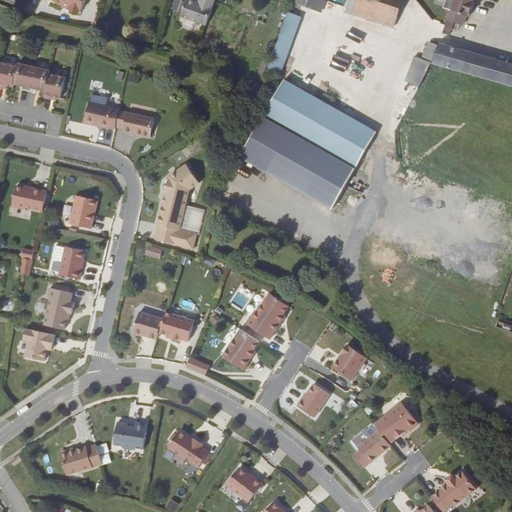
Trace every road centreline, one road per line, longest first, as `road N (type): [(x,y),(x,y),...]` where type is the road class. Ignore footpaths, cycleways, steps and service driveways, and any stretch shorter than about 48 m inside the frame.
road 1 (residential): [(102,378),(98,351),(132,175),(113,155),(0,132)]
road 2 (residential): [(353,511),(285,444),(226,403),(167,377),(102,378)]
road 3 (residential): [(102,378),(0,441)]
